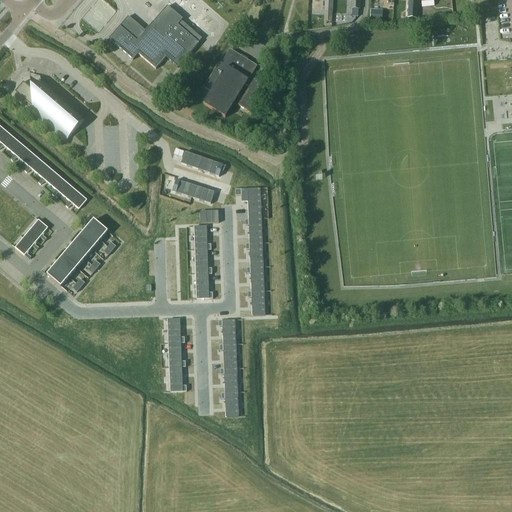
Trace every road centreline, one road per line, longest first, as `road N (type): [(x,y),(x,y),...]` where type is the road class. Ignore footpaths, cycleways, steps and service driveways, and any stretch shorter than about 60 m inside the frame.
road 1 (residential): [(30,274),(77,312),(161,310)]
road 2 (residential): [(0,176),(65,231),(30,274)]
road 3 (residential): [(200,308),(230,308),(226,207)]
road 4 (residential): [(261,42),(350,28),(365,0)]
